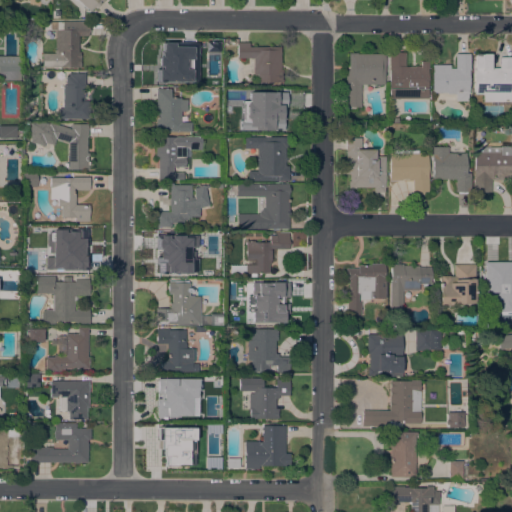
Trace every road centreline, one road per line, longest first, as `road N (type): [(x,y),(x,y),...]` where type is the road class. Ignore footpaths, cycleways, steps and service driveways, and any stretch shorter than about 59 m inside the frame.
road 1 (residential): [(316,511),(321,19)]
road 2 (residential): [(121,489),(125,30)]
road 3 (residential): [(511,22),(144,18),(125,30)]
road 4 (residential): [(317,489),(0,489)]
road 5 (residential): [(511,224),(321,224)]
